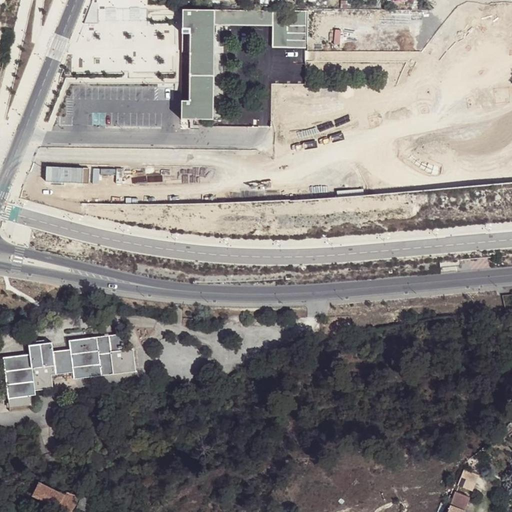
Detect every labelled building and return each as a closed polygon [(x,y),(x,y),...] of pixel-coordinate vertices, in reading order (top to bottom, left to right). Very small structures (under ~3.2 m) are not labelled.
[(190,30),(190,35),(215,35),(215,10),(183,10),(182,29),(190,30)] [(215,35),(273,34),(306,35),(307,18),(307,11),(215,10),(215,35)] [(273,49),(307,49),(306,35),(273,34),(273,49)] [(182,100),(181,120),(213,120),(215,35),(190,35),(190,100),(182,100)] [(53,355),(52,350),(52,346),(29,348),(30,357),(4,360),(10,411),(32,408),(31,398),(35,397),(34,392),(53,391),(52,378),(72,375),(73,382),(102,378),(136,374),(134,352),(125,352),(123,337),(110,339),(69,344),(69,349),(70,353),(53,355)] [(509,442),(505,437),(491,448),(495,453),(506,445),(509,442)] [(478,475),(464,470),(458,484),(472,490),(478,475)] [(70,511),(77,499),(78,497),(66,493),(64,496),(38,483),(32,496),(65,511),(70,511)] [(96,506),(95,495),(81,490),(78,497),(77,499),(96,506)] [(451,506),(448,511),(465,511),(471,496),(457,492),(452,507),(451,506)]
